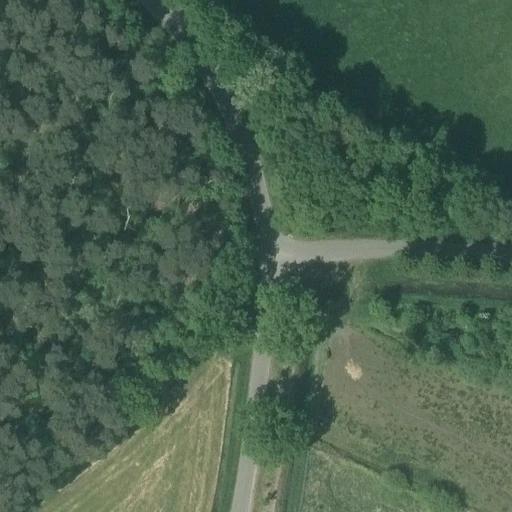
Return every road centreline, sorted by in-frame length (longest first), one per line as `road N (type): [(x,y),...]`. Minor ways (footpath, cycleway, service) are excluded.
road 1 (residential): [(265,257),(234,124),(143,0)]
road 2 (unclassified): [(239,511),(265,257)]
road 3 (residential): [(511,259),(410,251),(265,257)]
